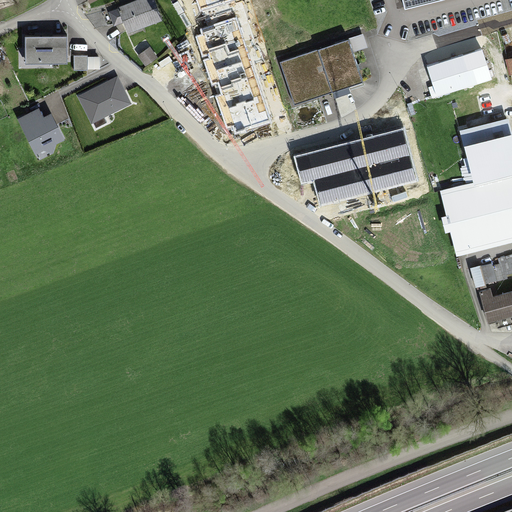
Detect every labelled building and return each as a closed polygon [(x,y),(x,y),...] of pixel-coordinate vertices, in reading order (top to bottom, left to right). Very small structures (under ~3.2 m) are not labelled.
[(152,0),(146,0),(111,13),(117,32),(128,28),(131,36),(162,25),(152,0)] [(70,37),(24,36),(24,63),(69,64),(70,37)] [(286,67),(299,109),(368,88),(355,45),(286,67)] [(486,50),(428,69),(438,99),(496,80),(486,50)] [(511,59),(499,63),(503,79),(511,77),(511,59)] [(120,78),(77,96),(92,133),(109,127),(104,116),(131,104),(120,78)] [(40,111),(20,121),(37,155),(68,140),(55,113),(44,119),(40,111)] [(441,195),(456,255),(511,240),(511,146),(506,122),(462,133),(476,185),(441,195)] [(403,127),(294,155),(301,185),(314,182),(320,206),(417,181),(403,127)] [(511,258),(470,270),(474,287),(511,276),(511,258)] [(511,314),(511,292),(490,298),(489,292),(478,295),(485,321),(511,314)]
